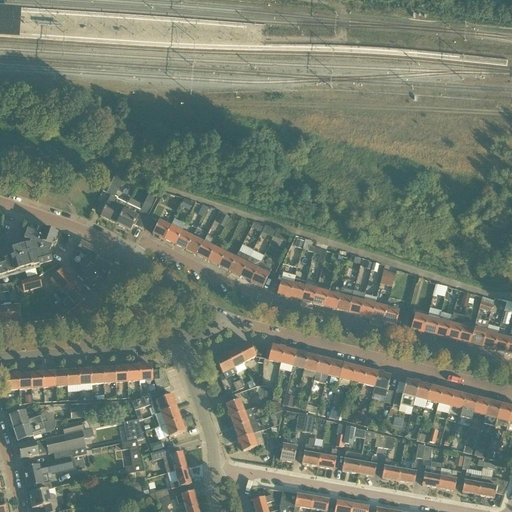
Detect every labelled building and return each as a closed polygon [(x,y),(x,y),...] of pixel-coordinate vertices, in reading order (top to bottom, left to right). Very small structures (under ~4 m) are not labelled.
[(0,29),(8,30),(8,23),(9,17),(0,16),(0,29)] [(106,193),(113,179),(110,177),(102,191),(106,193)] [(106,193),(111,196),(101,216),(117,224),(126,204),(120,201),(117,199),(117,198),(114,197),(121,182),(113,179),(106,193)] [(126,204),(117,224),(130,231),(133,225),(142,230),(156,200),(148,196),(141,211),(126,204)] [(150,218),(159,222),(159,221),(165,208),(157,204),(150,218)] [(220,223),(225,225),(229,216),(224,214),(220,223)] [(170,227),(159,221),(159,222),(152,235),(159,238),(159,239),(163,242),(164,241),(170,227)] [(275,235),(277,229),(266,225),(264,232),(275,235)] [(28,227),(25,236),(23,240),(26,241),(26,242),(27,246),(8,251),(10,259),(0,261),(0,277),(52,262),(47,248),(50,247),(52,247),(57,234),(43,229),(42,231),(28,227)] [(170,227),(164,241),(175,246),(181,232),(170,227)] [(181,232),(175,246),(186,251),(192,238),(181,232)] [(192,238),(186,251),(196,256),(203,243),(192,238)] [(81,242),(76,252),(84,256),(79,266),(83,270),(89,265),(90,262),(94,264),(100,252),(81,242)] [(203,243),(196,256),(207,261),(214,248),(203,243)] [(242,253),(264,261),(267,254),(244,246),(242,253)] [(214,248),(207,261),(218,267),(224,253),(214,248)] [(89,265),(83,270),(86,273),(82,277),(89,285),(99,275),(94,270),(95,268),(108,275),(115,260),(100,252),(94,264),(90,262),(89,265)] [(224,253),(218,267),(228,272),(235,258),(224,253)] [(239,277),(246,264),(235,258),(228,272),(239,277)] [(246,264),(239,277),(250,283),(259,265),(260,263),(249,258),(246,264)] [(375,262),(372,271),(377,273),(380,264),(375,262)] [(259,265),(250,283),(250,284),(255,286),(255,285),(262,288),(269,275),(268,275),(270,271),(259,265)] [(78,285),(62,269),(51,280),(66,297),(78,285)] [(383,271),(380,285),(391,288),(395,275),(383,271)] [(279,277),(278,280),(280,281),(277,295),(284,297),(284,299),(289,300),(289,299),(294,280),(295,277),(283,274),(282,277),(279,277)] [(38,277),(21,282),(24,293),(41,287),(38,277)] [(289,299),(301,302),(306,283),(294,280),(289,299)] [(301,302),(313,305),(318,286),(306,283),(301,302)] [(11,284),(5,285),(11,304),(17,302),(11,284)] [(51,307),(51,320),(60,320),(87,296),(78,285),(66,297),(57,305),(56,305),(51,307)] [(318,286),(313,305),(325,308),(330,288),(329,288),(329,289),(318,286)] [(336,290),(330,288),(325,308),(336,311),(341,290),(336,288),(336,290)] [(336,311),(347,314),(353,292),(353,291),(342,288),(341,290),(336,311)] [(353,292),(347,314),(359,317),(364,295),(365,295),(353,292)] [(364,295),(359,317),(371,320),(375,305),(377,299),(364,295)] [(478,309),(490,313),(494,301),(482,298),(478,309)] [(511,301),(498,298),(496,308),(511,311),(511,301)] [(12,325),(20,325),(19,308),(11,308),(3,309),(3,303),(0,303),(0,326),(4,326),(12,325)] [(399,312),(400,306),(388,303),(386,308),(383,323),(382,322),(382,324),(387,325),(388,324),(395,326),(399,312)] [(371,320),(382,322),(383,323),(386,308),(375,305),(371,320)] [(429,312),(428,312),(417,309),(415,316),(414,315),(411,330),(418,332),(418,333),(423,334),(423,333),(428,316),(429,312)] [(438,322),(439,319),(428,316),(423,333),(435,336),(438,322)] [(451,317),(450,324),(450,325),(447,339),(458,342),(462,328),(464,321),(451,317)] [(473,331),(473,330),(469,345),(481,348),(487,326),(488,323),(480,321),(476,320),(473,331)] [(435,336),(447,339),(450,325),(450,324),(438,322),(435,336)] [(487,326),(481,348),(493,351),(497,337),(497,336),(499,329),(487,326)] [(458,342),(469,345),(473,330),(462,328),(458,342)] [(497,337),(493,351),(505,354),(509,340),(497,337)] [(244,363),(255,357),(249,344),(242,348),(241,347),(237,349),(244,363)] [(268,361),(280,364),(284,349),(279,347),(279,349),(272,347),(268,361)] [(244,363),(237,349),(236,349),(237,350),(227,355),(226,354),(226,355),(233,369),(233,368),(236,374),(237,375),(247,370),(244,363)] [(285,349),(284,349),(280,364),(292,367),(296,353),(284,350),(285,349)] [(292,367),(304,370),(308,356),(296,353),(292,367)] [(233,369),(226,355),(221,357),(222,358),(215,362),(221,374),(222,374),(225,380),(236,374),(233,368),(233,369)] [(316,373),(319,359),(308,356),(304,370),(316,373)] [(316,373),(314,380),(313,382),(318,383),(325,385),(327,376),(328,376),(331,362),(319,359),(316,373)] [(331,362),(328,376),(339,379),(343,365),(331,362)] [(152,381),(152,380),(151,371),(151,366),(143,367),(143,365),(139,366),(140,382),(152,381)] [(337,386),(349,389),(354,368),(343,365),(339,379),(337,386)] [(140,382),(139,366),(138,366),(138,367),(127,368),(128,383),(140,382)] [(128,383),(127,368),(114,369),(115,383),(128,383)] [(366,371),(354,368),(349,389),(351,382),(355,383),(362,385),(366,371)] [(115,383),(114,369),(102,370),(103,384),(115,383)] [(103,384),(102,370),(90,371),(91,385),(103,384)] [(154,380),(158,391),(161,390),(162,394),(167,392),(167,391),(169,393),(171,392),(172,390),(171,388),(170,388),(169,388),(168,388),(162,370),(158,371),(159,380),(154,380)] [(78,371),(66,372),(67,387),(79,386),(78,371)] [(91,385),(90,371),(78,371),(79,386),(80,391),(91,390),(91,385)] [(377,374),(366,371),(362,385),(374,388),(378,373),(378,372),(377,374)] [(66,372),(54,373),(55,388),(67,387),(66,372)] [(43,389),(55,388),(54,373),(42,374),(43,389)] [(374,388),(372,395),(385,398),(383,403),(390,404),(393,392),(387,391),(390,377),(382,375),(383,374),(378,373),(374,388)] [(30,375),(31,390),(43,389),(42,374),(30,375)] [(19,390),(18,376),(18,375),(13,375),(13,376),(5,377),(6,391),(19,390)] [(30,375),(18,376),(19,390),(31,390),(30,375)] [(243,388),(240,381),(233,384),(236,392),(243,388)] [(412,409),(415,398),(414,398),(418,383),(414,382),(413,383),(406,381),(402,395),(396,393),(393,406),(399,407),(400,405),(412,409)] [(419,383),(418,383),(414,398),(415,398),(426,401),(430,387),(418,384),(419,383)] [(430,387),(426,401),(438,404),(441,390),(430,387)] [(168,397),(167,392),(162,394),(161,390),(158,391),(149,395),(149,397),(131,404),(137,420),(138,421),(143,419),(140,410),(151,406),(155,416),(156,415),(176,408),(171,396),(168,397)] [(453,393),(441,390),(438,404),(450,407),(453,393)] [(465,396),(453,393),(450,407),(462,410),(465,396)] [(229,418),(230,418),(244,413),(239,400),(237,395),(231,397),(234,402),(226,405),(228,413),(227,413),(229,418)] [(293,409),(296,398),(284,395),(282,406),(293,409)] [(477,399),(465,396),(462,410),(473,413),(477,399)] [(485,416),(488,402),(477,399),(473,413),(485,416)] [(294,408),(305,411),(307,405),(295,402),(294,408)] [(500,405),(488,402),(485,416),(496,419),(500,405)] [(511,408),(500,405),(496,419),(495,425),(507,428),(508,422),(511,408)] [(70,410),(71,419),(84,417),(83,408),(70,410)] [(180,420),(176,408),(156,415),(161,427),(180,420)] [(9,416),(13,430),(29,425),(30,428),(37,426),(38,428),(42,426),(41,424),(46,423),(46,422),(47,422),(47,419),(46,418),(45,414),(39,416),(39,415),(27,418),(25,411),(9,416)] [(230,418),(234,429),(248,424),(244,413),(230,418)] [(303,433),(306,419),(306,416),(299,415),(295,431),(303,433)] [(365,418),(363,427),(370,429),(373,420),(365,418)] [(314,421),(306,419),(304,432),(311,434),(314,421)] [(184,432),(180,420),(161,427),(165,439),(169,437),(169,438),(184,432)] [(136,421),(123,424),(123,425),(127,443),(139,440),(144,439),(141,430),(138,422),(136,421)] [(83,432),(83,431),(81,422),(62,426),(64,436),(82,432),(83,432)] [(29,425),(13,430),(17,442),(49,432),(46,423),(41,424),(42,426),(38,428),(37,426),(30,428),(29,425)] [(252,423),(248,424),(234,429),(238,440),(252,435),(256,434),(252,423)] [(92,430),(83,431),(83,432),(82,432),(83,439),(93,437),(92,430)] [(428,443),(434,445),(438,432),(432,430),(428,443)] [(385,437),(365,431),(364,442),(370,443),(371,439),(376,440),(374,447),(383,449),(385,437)] [(86,451),(83,439),(82,432),(64,436),(45,440),(45,441),(18,447),(21,459),(37,456),(36,451),(46,449),(48,455),(53,454),(54,457),(55,462),(70,459),(86,455),(86,451)] [(336,446),(342,447),(345,435),(339,434),(336,446)] [(256,447),(252,435),(238,440),(237,440),(239,445),(240,445),(243,452),(256,447)] [(385,437),(383,449),(392,451),(394,439),(385,437)] [(283,446),(282,446),(279,461),(293,463),(296,448),(297,442),(284,439),(283,446)] [(309,439),(308,446),(305,445),(301,465),(317,468),(319,456),(321,448),(313,447),(315,440),(309,439)] [(128,475),(145,473),(137,442),(122,444),(123,450),(131,449),(133,468),(124,470),(125,475),(128,475)] [(415,459),(422,460),(424,448),(424,447),(418,445),(415,459)] [(424,448),(422,460),(429,461),(431,449),(424,448)] [(167,474),(175,472),(174,472),(186,469),(182,453),(172,456),(170,449),(150,455),(152,462),(162,459),(167,474)] [(476,449),(475,456),(482,458),(484,451),(476,449)] [(319,456),(317,468),(333,471),(337,451),(332,450),(330,458),(319,456)] [(486,459),(493,461),(495,452),(488,451),(486,459)] [(357,475),(359,463),(349,461),(350,453),(345,452),(341,472),(357,475)] [(461,468),(463,458),(455,456),(454,467),(461,468)] [(357,475),(374,478),(377,458),(372,457),(370,465),(359,463),(357,475)] [(461,493),(477,496),(481,477),(481,473),(468,470),(470,459),(464,457),(461,470),(466,471),(461,493)] [(27,489),(43,485),(43,484),(49,483),(47,474),(71,469),(70,459),(55,462),(23,469),(27,489)] [(397,482),(399,470),(389,468),(390,460),(385,459),(381,479),(397,482)] [(399,470),(397,482),(414,485),(417,465),(411,464),(410,472),(399,470)] [(421,487),(437,489),(441,470),(425,467),(421,487)] [(186,469),(174,472),(175,472),(177,482),(170,485),(171,490),(191,484),(186,469)] [(441,470),(437,489),(454,492),(457,472),(441,470)] [(481,477),(477,496),(494,499),(495,494),(502,496),(507,483),(499,480),(497,479),(497,480),(481,477)] [(132,495),(141,493),(139,482),(130,484),(132,495)] [(57,511),(54,497),(49,498),(47,490),(29,494),(32,509),(41,507),(44,506),(45,511),(57,511)] [(161,500),(168,496),(167,490),(155,494),(157,503),(161,503),(161,500)] [(183,504),(186,511),(197,508),(193,492),(176,497),(178,505),(183,504)] [(288,508),(289,508),(292,494),(282,492),(280,502),(279,510),(288,508)] [(298,511),(300,508),(310,510),(312,498),(292,494),(289,508),(294,509),(293,511),(298,511)] [(161,503),(162,511),(167,511),(167,508),(168,505),(171,505),(168,496),(161,500),(161,503)] [(255,511),(267,511),(265,504),(273,502),(272,497),(264,499),(264,498),(252,502),(255,511)] [(326,511),(328,501),(312,498),(310,510),(321,511),(320,511),(326,511)] [(350,511),(352,505),(336,502),(334,511),(350,511)]
